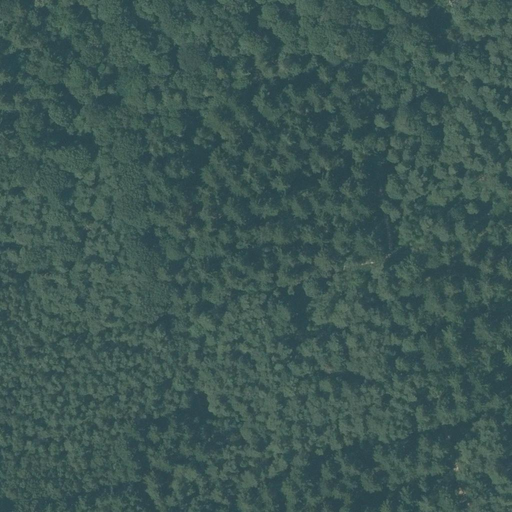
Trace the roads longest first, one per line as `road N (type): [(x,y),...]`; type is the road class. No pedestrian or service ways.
road 1 (track): [(168,315),(106,0)]
road 2 (track): [(0,353),(288,285)]
road 3 (track): [(396,258),(467,511)]
road 4 (track): [(396,258),(349,0)]
road 5 (track): [(396,258),(511,226)]
